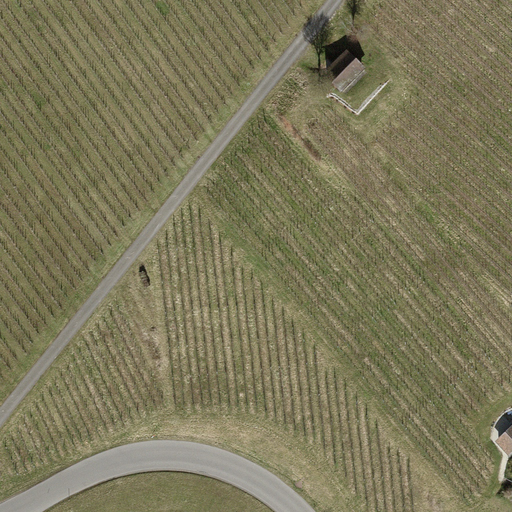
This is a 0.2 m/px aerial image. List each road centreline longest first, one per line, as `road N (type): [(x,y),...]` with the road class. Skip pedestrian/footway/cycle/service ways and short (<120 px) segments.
road 1 (track): [(0,416),(333,0)]
road 2 (tertiary): [(27,511),(102,465),(183,451),(242,467),(300,511)]
